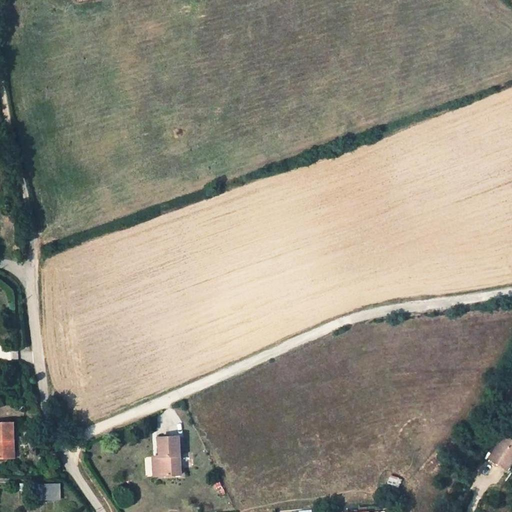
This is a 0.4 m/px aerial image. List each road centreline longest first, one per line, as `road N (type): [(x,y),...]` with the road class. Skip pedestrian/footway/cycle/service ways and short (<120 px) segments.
road 1 (residential): [(22,272),(44,412),(98,511)]
road 2 (track): [(22,272),(30,221),(0,64)]
